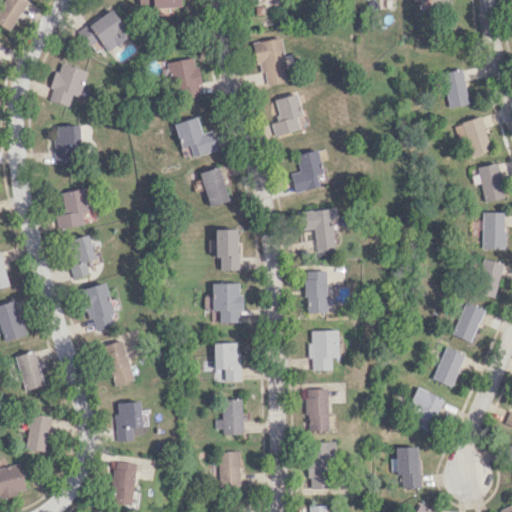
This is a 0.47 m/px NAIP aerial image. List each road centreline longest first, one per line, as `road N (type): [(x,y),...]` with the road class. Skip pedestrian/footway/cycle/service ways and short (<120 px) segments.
road 1 (residential): [(43,511),(79,471),(86,435),(28,227),(15,120),(30,54),(66,0)]
road 2 (residential): [(217,0),(229,86),(267,221),(277,498),(269,511)]
road 3 (residential): [(486,0),(511,113),(466,474)]
